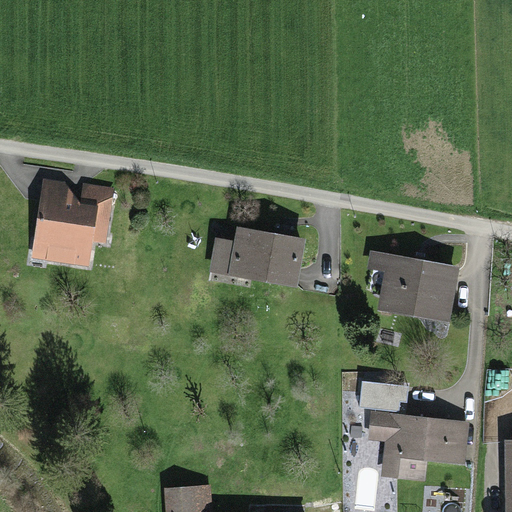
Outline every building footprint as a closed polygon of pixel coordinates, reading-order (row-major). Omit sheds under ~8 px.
[(56,244),(63,261),(89,267),(101,190),(83,188),(81,208),(67,188),(61,188),(44,186),(37,240),(56,244)] [(218,245),(212,271),(298,289),(307,247),(272,239),(240,233),(236,249),(218,245)] [(417,265),(372,256),(369,269),(387,273),(380,311),(449,323),(458,272),(417,265)] [(460,469),(464,421),(429,418),(370,412),(367,440),(380,443),(374,479),(405,482),(407,463),(460,469)] [(208,511),(208,491),(162,492),(162,511),(208,511)]
